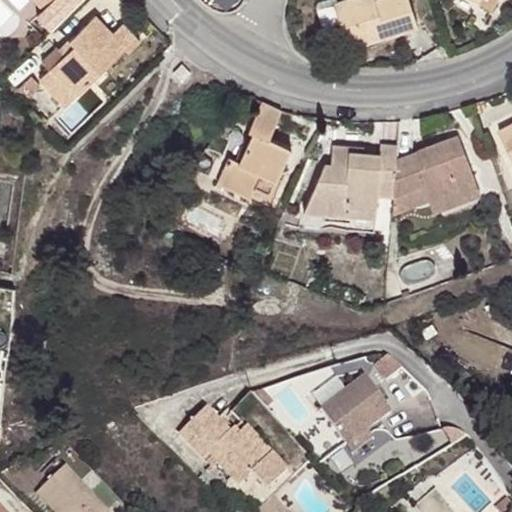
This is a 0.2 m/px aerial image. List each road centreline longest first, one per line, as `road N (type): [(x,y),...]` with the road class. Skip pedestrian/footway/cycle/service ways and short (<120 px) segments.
road 1 (unknown): [(511,460),(467,408),(381,344),(174,410)]
road 2 (residential): [(248,60),(342,90),(398,90),(511,56)]
